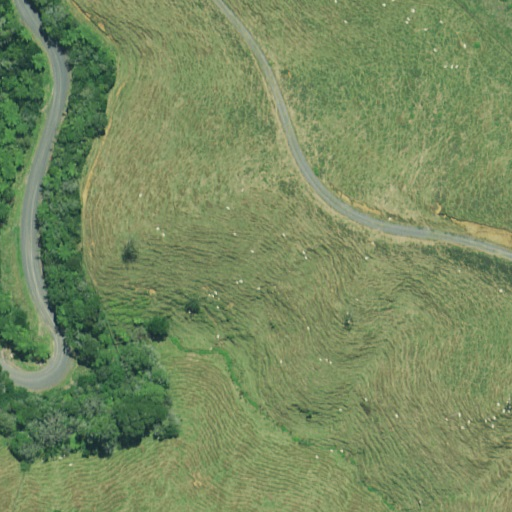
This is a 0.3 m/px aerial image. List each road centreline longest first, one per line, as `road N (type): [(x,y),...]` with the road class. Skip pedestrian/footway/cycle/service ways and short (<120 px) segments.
road 1 (unclassified): [(0,361),(36,390),(61,371),(23,202),(55,110),(25,0)]
road 2 (track): [(511,256),(442,231),(359,217),(314,177),(218,0)]
